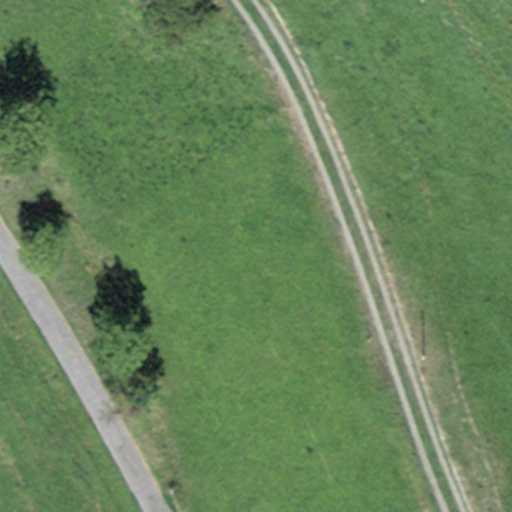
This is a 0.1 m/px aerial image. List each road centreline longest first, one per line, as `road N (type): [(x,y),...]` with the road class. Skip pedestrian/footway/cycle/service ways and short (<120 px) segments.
road 1 (track): [(458,511),(263,26),(242,0)]
road 2 (unclassified): [(0,246),(153,511)]
